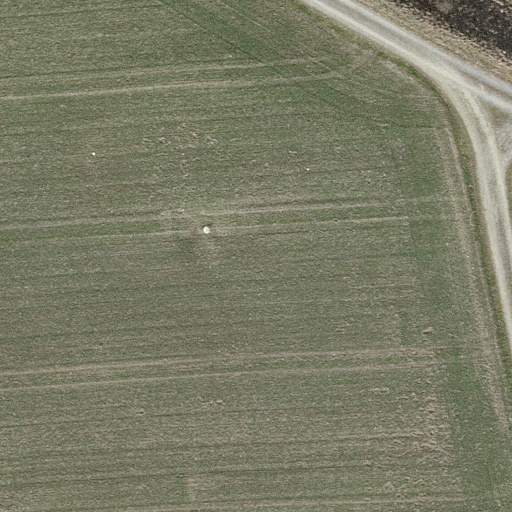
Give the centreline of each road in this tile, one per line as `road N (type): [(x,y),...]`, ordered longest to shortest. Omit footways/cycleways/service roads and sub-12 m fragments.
road 1 (track): [(511,283),(482,135),(432,59)]
road 2 (track): [(324,0),(511,98)]
